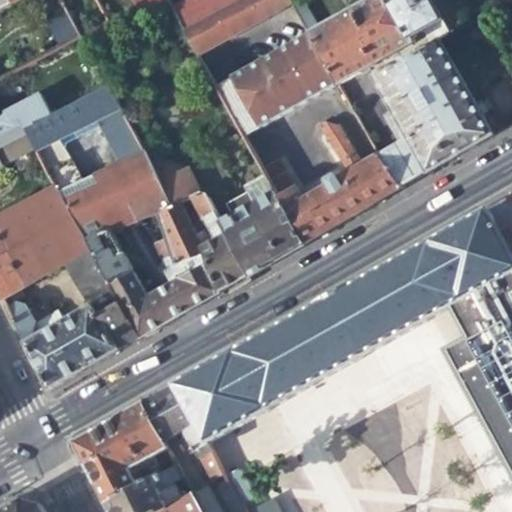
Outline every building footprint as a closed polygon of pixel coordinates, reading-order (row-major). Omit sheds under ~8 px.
[(0,0),(0,9),(12,3),(10,0),(0,0)] [(133,0),(142,16),(169,1),(168,0),(133,0)] [(186,0),(173,7),(187,33),(245,0),(186,0)] [(293,4),(290,0),(245,0),(187,33),(201,56),(293,5),(293,4)] [(302,0),(298,0),(293,4),(293,5),(301,18),(340,86),(415,43),(413,39),(444,22),(431,0),(375,0),(320,30),(302,0)] [(83,38),(77,26),(68,10),(48,21),(47,33),(57,51),(83,38)] [(218,87),(247,138),(270,125),(340,86),(301,18),(292,23),(301,41),(218,87)] [(410,139),(382,156),(401,190),(419,178),(457,157),(496,133),(442,42),(376,78),(410,139)] [(205,63),(213,78),(220,74),(212,59),(205,63)] [(99,121),(120,166),(144,154),(134,133),(109,87),(53,115),(26,128),(29,134),(36,148),(50,175),(62,193),(84,183),(62,140),(99,121)] [(0,137),(25,125),(26,128),(53,115),(42,95),(7,113),(8,116),(2,120),(0,116),(0,137)] [(511,96),(495,106),(506,127),(511,123),(511,96)] [(264,168),(267,175),(271,182),(307,245),(348,221),(385,199),(393,194),(401,190),(382,156),(365,166),(341,126),(327,123),(322,126),(351,174),(341,180),(339,177),(337,176),(328,181),(329,183),(330,186),(304,201),(279,159),(264,168)] [(0,163),(0,149),(29,134),(26,128),(25,125),(0,137),(0,166),(1,166),(0,163)] [(277,136),(270,125),(247,138),(253,150),(277,136)] [(0,163),(1,166),(36,148),(29,134),(0,149),(0,163)] [(112,234),(139,222),(127,198),(160,183),(151,165),(144,154),(120,166),(84,183),(62,193),(63,194),(89,243),(112,234)] [(157,162),(151,165),(160,183),(173,208),(179,220),(181,219),(194,212),(210,203),(212,202),(208,195),(200,194),(189,171),(185,172),(184,170),(168,165),(161,169),(157,162)] [(235,218),(223,225),(252,277),(307,245),(271,182),(267,175),(245,188),(249,194),(228,205),(235,218)] [(127,198),(139,222),(157,214),(173,208),(160,183),(127,198)] [(511,255),(511,201),(503,207),(491,214),(511,255)] [(212,259),(204,264),(220,295),(236,286),(252,277),(223,225),(210,203),(194,212),(218,255),(212,259)] [(157,214),(162,230),(163,229),(179,220),(173,208),(157,214)] [(503,277),(511,272),(511,255),(491,214),(299,320),(178,387),(208,440),(248,418),(330,372),(451,305),(503,277)] [(197,252),(181,219),(179,220),(163,229),(167,241),(177,268),(200,256),(197,252)] [(153,234),(157,244),(167,241),(163,229),(162,230),(153,234)] [(149,298),(112,234),(89,243),(92,248),(122,303),(128,314),(125,316),(140,341),(181,317),(220,295),(204,264),(200,256),(177,268),(167,241),(157,244),(163,262),(168,260),(171,269),(166,272),(173,285),(149,298)] [(4,239),(0,241),(0,287),(5,297),(27,285),(4,239)] [(206,247),(197,252),(200,256),(204,264),(212,259),(206,247)] [(54,290),(46,274),(27,285),(5,297),(34,355),(51,388),(55,390),(94,368),(121,352),(101,315),(122,303),(92,248),(68,262),(93,306),(37,337),(35,332),(38,322),(29,305),(54,290)] [(468,338),(511,314),(511,272),(503,277),(451,305),(460,322),(468,338)] [(128,314),(122,303),(101,315),(121,352),(132,345),(140,341),(125,316),(128,314)] [(511,314),(468,338),(447,349),(511,467),(511,314)] [(161,396),(145,405),(166,443),(187,432),(210,474),(213,473),(215,478),(226,472),(208,440),(178,387),(161,396)] [(169,449),(166,443),(145,405),(132,412),(92,434),(78,442),(108,502),(146,482),(143,476),(136,479),(131,469),(169,449)] [(178,465),(146,482),(108,502),(112,511),(161,511),(168,509),(158,490),(168,484),(167,480),(181,472),(178,465)] [(244,471),(237,470),(228,475),(232,483),(243,505),(254,499),(256,494),(244,471)] [(246,511),(243,505),(232,483),(212,494),(197,503),(202,511),(246,511)] [(197,503),(212,494),(208,487),(193,495),(197,503)] [(202,511),(197,503),(193,495),(168,509),(161,511),(202,511)] [(44,511),(41,505),(22,500),(5,510),(0,511),(44,511)]
